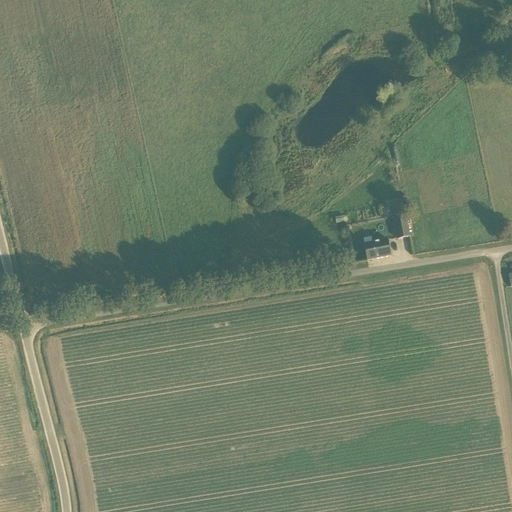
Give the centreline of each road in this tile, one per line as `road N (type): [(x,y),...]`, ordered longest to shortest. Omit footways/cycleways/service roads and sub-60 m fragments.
road 1 (unclassified): [(25,330),(511,249)]
road 2 (unclassified): [(64,511),(25,330)]
